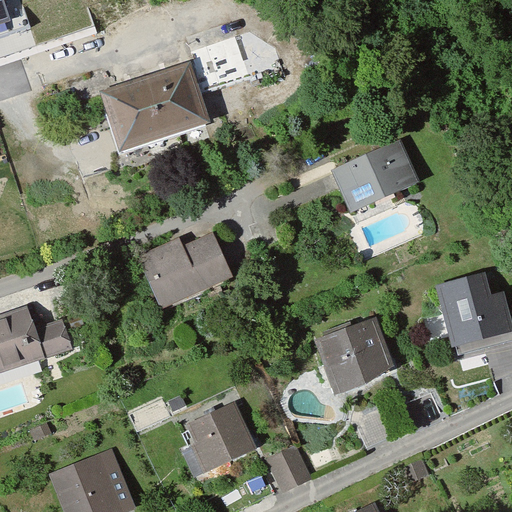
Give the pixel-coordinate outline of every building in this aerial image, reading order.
[(13,0),(0,0),(0,22),(19,15),(13,0)] [(212,120),(190,55),(104,84),(127,148),(212,120)] [(412,184),(398,153),(342,177),(355,209),(412,184)] [(226,279),(212,245),(179,258),(176,252),(148,263),(163,303),(226,279)] [(479,285),(446,293),(458,346),(484,340),(509,334),(502,302),(484,306),(479,285)] [(26,318),(0,326),(0,371),(68,349),(61,328),(32,337),(26,318)] [(374,330),(324,348),(340,392),(390,374),(374,330)] [(484,340),(495,385),(511,378),(511,333),(509,334),(484,340)] [(250,453),(234,416),(196,432),(212,469),(250,453)] [(294,452),(272,463),(286,492),(308,482),(294,452)] [(125,511),(129,511),(109,459),(59,478),(72,511),(125,511)]
